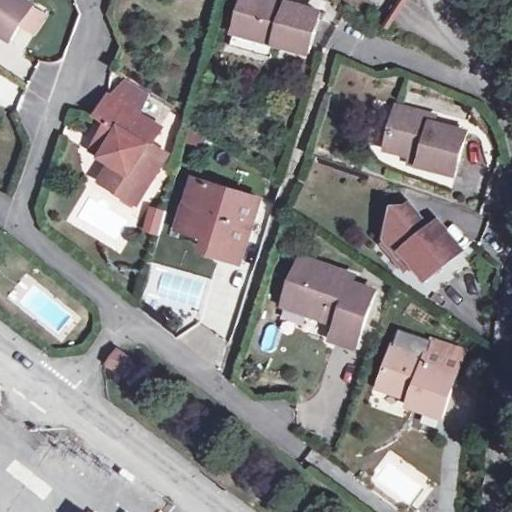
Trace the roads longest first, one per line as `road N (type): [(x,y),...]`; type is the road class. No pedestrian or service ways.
road 1 (residential): [(88,0),(91,19),(21,205),(33,236),(302,449)]
road 2 (unclassified): [(0,348),(216,511)]
road 3 (residential): [(490,511),(511,351)]
road 4 (residential): [(511,130),(432,0)]
